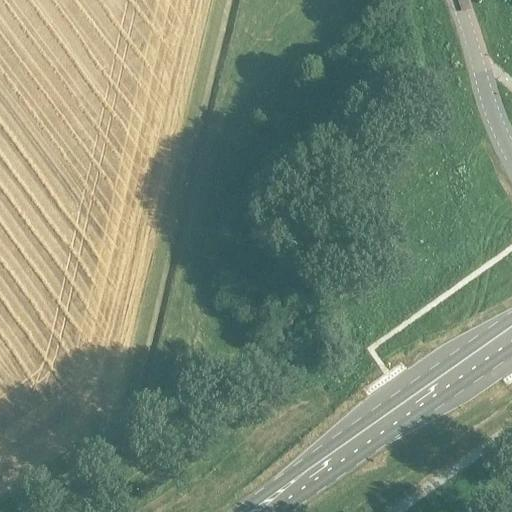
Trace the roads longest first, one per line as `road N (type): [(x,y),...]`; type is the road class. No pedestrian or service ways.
road 1 (secondary): [(260,511),(511,334)]
road 2 (tertiary): [(511,159),(485,101),(456,0)]
